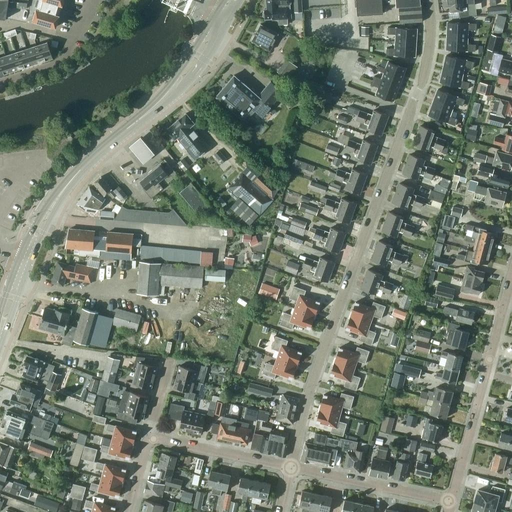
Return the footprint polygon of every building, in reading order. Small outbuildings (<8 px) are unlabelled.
[(10,1),(9,0),(0,0),(0,18),(6,19),(9,1),(10,1)] [(42,0),(40,10),(37,9),(33,21),(56,27),(59,15),(56,14),(59,4),(62,5),(63,0),(42,0)] [(287,5),(290,5),(289,0),(266,0),(267,10),(265,10),(265,11),(263,13),(263,16),(265,18),(265,20),(272,19),(272,20),(278,20),(279,25),(288,24),(287,5)] [(400,23),(422,22),(421,5),(420,0),(356,0),(357,15),(383,14),(382,6),(396,5),(396,7),(398,7),(400,23)] [(449,7),(450,13),(459,12),(459,18),(469,17),(469,16),(468,11),(467,11),(466,2),(462,2),(461,0),(442,0),(443,7),(449,7)] [(471,5),(468,5),(468,11),(469,16),(477,15),(476,9),(482,9),(481,2),(481,0),(467,0),(467,3),(471,3),(471,5)] [(498,15),(493,33),(502,35),(507,17),(498,15)] [(468,23),(448,23),(447,36),(468,37),(468,30),(476,31),(477,24),(468,23)] [(279,34),(261,25),(252,41),(257,44),(270,51),(279,34)] [(361,36),(369,36),(369,27),(361,27),(361,36)] [(417,29),(396,28),(388,27),(387,34),(396,35),(396,42),(416,43),(417,29)] [(112,35),(108,29),(99,34),(103,41),(112,35)] [(487,50),(497,53),(501,38),(491,35),(487,50)] [(476,45),(467,44),(468,37),(447,36),(446,50),(467,51),(476,52),(476,45)] [(37,46),(42,62),(53,58),(48,42),(37,46)] [(415,57),(416,43),(396,42),(395,49),(387,48),(386,55),(415,57)] [(32,65),(42,62),(37,46),(26,49),(32,65)] [(21,69),(32,65),(26,49),(16,53),(21,69)] [(496,54),(488,52),(483,70),(491,72),(496,54)] [(11,72),(21,69),(16,53),(6,56),(11,72)] [(0,74),(0,76),(11,72),(6,56),(0,57),(0,74)] [(466,60),(446,56),(443,69),(463,74),(465,67),(473,69),(474,62),(466,60)] [(511,62),(502,60),(499,72),(511,75),(511,74),(511,62)] [(289,61),(286,66),(294,72),(297,67),(289,61)] [(387,61),(384,68),(378,66),(376,70),(382,73),(383,72),(402,79),(406,68),(387,61)] [(470,83),(461,81),(463,74),(443,69),(440,83),(468,89),(470,83)] [(402,79),(383,72),(382,73),(380,79),(374,76),(373,81),(398,91),(402,79)] [(271,82),(258,96),(234,76),(216,97),(243,120),(249,113),(251,115),(255,110),(263,117),(283,93),(271,82)] [(398,91),(373,81),(371,85),(377,87),(374,94),(393,102),(398,91)] [(492,86),(479,82),(476,93),(489,97),(492,86)] [(457,97),(438,90),(433,103),(452,110),(455,103),(463,106),(465,100),(457,97)] [(288,101),(293,104),(297,99),(292,96),(288,101)] [(503,127),(505,118),(506,115),(511,116),(511,102),(501,100),(497,114),(491,113),(488,123),(503,127)] [(458,119),(450,117),(452,110),(433,103),(428,116),(455,126),(458,119)] [(358,116),(385,126),(388,116),(374,111),(372,117),(367,115),(360,112),(358,116)] [(193,150),(189,153),(195,159),(209,147),(192,126),(194,124),(186,114),(175,123),(183,133),(185,132),(194,143),(190,146),(193,150)] [(348,119),(339,115),(337,121),(346,124),(348,119)] [(381,136),(385,126),(358,116),(356,121),(364,124),(364,123),(369,125),(367,130),(381,136)] [(177,138),(189,153),(193,150),(190,146),(194,143),(185,132),(183,133),(175,123),(166,130),(175,140),(177,138)] [(417,136),(444,146),(445,141),(437,138),(437,139),(433,137),(435,132),(420,127),(417,136)] [(468,129),(465,139),(475,142),(478,131),(468,129)] [(502,150),(511,152),(511,136),(507,135),(505,140),(497,138),(495,145),(503,147),(502,150)] [(442,150),(444,146),(417,136),(413,146),(428,151),(430,145),(434,147),(442,150)] [(139,138),(129,147),(143,162),(153,153),(139,138)] [(347,146),(374,156),(377,146),(363,140),(361,146),(356,145),(357,144),(349,141),(347,146)] [(340,149),(328,144),(325,151),(337,156),(340,149)] [(370,165),(374,156),(347,146),(345,150),(353,153),(358,154),(356,160),(370,165)] [(215,155),(222,164),(227,159),(220,151),(215,155)] [(511,156),(496,152),(495,158),(493,166),(511,171),(511,165),(511,156)] [(476,153),(474,161),(485,164),(485,163),(487,156),(476,153)] [(406,165),(433,175),(435,170),(427,167),(427,168),(422,166),(424,160),(410,155),(406,165)] [(335,157),(333,164),(339,166),(342,160),(335,157)] [(190,167),(183,159),(178,164),(184,171),(190,167)] [(315,166),(297,160),(295,166),(312,172),(315,166)] [(163,170),(159,166),(153,171),(152,170),(148,174),(149,175),(148,176),(140,183),(144,188),(143,189),(151,199),(164,189),(158,183),(164,178),(169,183),(178,175),(169,165),(163,170)] [(431,179),(433,175),(406,165),(403,175),(417,180),(419,174),(424,176),(424,177),(431,179)] [(488,183),(507,188),(509,180),(498,177),(499,175),(493,173),(494,169),(480,165),(477,174),(489,178),(488,183)] [(131,183),(137,178),(129,167),(123,172),(131,183)] [(336,175),(363,185),(367,175),(352,170),(350,175),(346,174),(346,173),(338,170),(336,175)] [(254,181),(272,198),(280,189),(262,172),(254,181)] [(272,198),(254,181),(253,182),(243,173),(229,187),(259,215),(274,199),(272,198)] [(359,194),(363,185),(336,175),(330,173),(328,177),(343,182),(347,184),(345,189),(359,194)] [(458,183),(460,176),(454,175),(452,181),(453,181),(451,189),(456,190),(458,183)] [(119,186),(113,191),(101,177),(93,183),(104,195),(107,192),(113,198),(116,195),(121,201),(127,196),(119,186)] [(450,180),(443,178),(440,185),(436,183),(434,190),(445,194),(450,180)] [(468,191),(475,193),(478,182),(470,180),(468,191)] [(309,188),(325,193),(327,187),(311,181),(309,188)] [(341,186),(331,182),(328,188),(339,192),(341,186)] [(180,193),(200,216),(212,206),(192,183),(180,193)] [(396,193),(423,203),(424,199),(416,196),(412,195),(414,189),(399,184),(396,193)] [(506,193),(497,191),(498,189),(495,188),(494,190),(477,185),(475,193),(486,196),(485,202),(502,207),(506,193)] [(77,204),(87,211),(95,212),(105,198),(99,194),(89,187),(77,204)] [(445,195),(431,191),(428,198),(442,203),(445,195)] [(421,208),(423,203),(396,193),(392,203),(406,208),(408,203),(413,204),(413,205),(421,208)] [(231,208),(249,225),(258,216),(240,198),(231,208)] [(327,199),(326,204),(352,214),(356,204),(342,199),(340,204),(335,203),(336,202),(327,199)] [(319,209),(301,203),(299,209),(317,216),(319,209)] [(349,223),(352,214),(326,204),(324,209),(332,212),(332,211),(337,212),(335,218),(349,223)] [(173,209),(169,212),(127,209),(122,206),(114,220),(188,226),(173,209)] [(463,209),(453,207),(451,215),(461,218),(463,209)] [(100,219),(114,220),(115,213),(101,212),(100,219)] [(385,222),(412,232),(414,227),(406,224),(406,225),(401,223),(403,218),(389,212),(385,222)] [(430,218),(440,221),(441,216),(432,213),(430,218)] [(442,225),(452,228),(455,217),(445,215),(442,225)] [(291,224),(305,229),(307,222),(293,218),(291,224)] [(289,231),(291,225),(282,221),(280,226),(280,228),(287,230),(289,231)] [(410,237),(412,232),(385,222),(381,232),(396,237),(398,232),(402,233),(402,234),(410,237)] [(472,237),(477,238),(493,243),(495,234),(486,232),(486,229),(466,224),(465,229),(473,231),(472,237)] [(329,234),(324,232),(325,232),(310,226),(309,231),(310,231),(315,233),(342,243),(345,233),(331,228),(329,234)] [(141,245),(141,239),(142,235),(109,233),(108,248),(94,247),(96,231),(70,229),(67,249),(79,250),(79,252),(80,252),(80,256),(87,256),(87,255),(100,256),(100,257),(131,260),(132,254),(133,254),(133,247),(141,247),(140,260),(200,265),(201,251),(141,245)] [(305,237),(287,230),(284,237),(303,244),(305,237)] [(342,243),(315,233),(310,231),(308,236),(321,241),(321,240),(326,242),(324,248),(338,253),(342,243)] [(443,243),(445,235),(439,233),(437,241),(443,243)] [(250,246),(259,243),(256,236),(248,239),(250,246)] [(489,257),(493,243),(477,238),(468,236),(467,241),(476,244),(474,252),(489,257)] [(282,244),(299,251),(301,245),(284,238),(282,244)] [(374,251),(401,261),(403,256),(395,253),(395,254),(391,252),(393,247),(378,241),(374,251)] [(436,245),(433,255),(440,257),(442,247),(436,245)] [(401,261),(374,251),(371,261),(386,266),(388,260),(392,262),(407,268),(409,264),(407,263),(401,261)] [(487,265),(489,257),(474,252),(467,251),(466,256),(458,254),(457,259),(477,264),(478,262),(487,265)] [(449,260),(435,256),(431,269),(438,271),(439,265),(447,267),(449,260)] [(233,265),(234,258),(226,257),(225,264),(233,265)] [(304,262),(331,273),(335,263),(320,258),(318,263),(314,262),(314,261),(306,258),(304,262)] [(285,270),(296,275),(300,265),(288,261),(285,270)] [(75,267),(65,264),(58,262),(52,284),(63,287),(66,278),(92,283),(95,269),(76,264),(75,267)] [(204,289),(205,267),(141,262),(139,294),(160,296),(161,285),(204,289)] [(327,282),(331,273),(304,262),(302,267),(311,270),(315,272),(313,277),(327,282)] [(464,279),(480,283),(481,281),(483,281),(485,273),(474,270),(474,268),(467,266),(464,279)] [(205,280),(225,282),(226,271),(206,269),(205,280)] [(364,280),(391,290),(393,284),(385,281),(385,282),(380,280),(382,275),(368,270),(364,280)] [(479,286),(480,283),(464,279),(461,291),(468,293),(468,291),(479,294),(481,286),(479,286)] [(389,294),(391,290),(364,280),(360,290),(375,295),(377,289),(381,291),(389,294)] [(263,283),(259,294),(270,297),(274,287),(263,283)] [(294,308),(315,315),(320,302),(304,296),(306,290),(294,285),(289,298),(297,301),(294,308)] [(455,289),(438,285),(435,295),(452,299),(455,289)] [(399,307),(408,310),(412,297),(404,294),(399,307)] [(425,305),(437,308),(439,300),(427,296),(425,305)] [(351,315),(372,323),(374,316),(382,318),(386,306),(374,301),(372,308),(356,302),(351,315)] [(459,308),(458,310),(445,306),(443,313),(457,316),(456,320),(471,324),(474,313),(459,308)] [(71,315),(72,311),(64,308),(62,312),(55,310),(55,312),(45,308),(42,318),(77,328),(68,325),(69,321),(73,323),(75,316),(71,315)] [(310,329),(315,315),(294,308),(292,315),(284,312),(280,325),(292,329),(294,323),(310,329)] [(395,309),(395,308),(392,315),(395,316),(404,320),(407,314),(407,313),(395,309)] [(89,345),(92,334),(98,313),(83,309),(74,340),(89,345)] [(113,324),(136,331),(141,316),(117,309),(113,324)] [(369,330),(372,323),(351,315),(346,329),(362,335),(360,341),(372,345),(377,333),(369,330)] [(77,328),(42,318),(45,319),(42,329),(64,335),(62,343),(71,346),(77,328)] [(146,320),(144,330),(154,333),(157,323),(146,320)] [(465,349),(469,332),(459,329),(460,326),(449,323),(447,331),(449,331),(445,344),(465,349)] [(431,333),(415,329),(413,339),(428,343),(431,333)] [(276,358),(297,366),(302,352),(286,347),(288,340),(276,336),(271,348),(279,351),(276,358)] [(431,345),(417,341),(415,349),(429,353),(431,345)] [(335,361),(356,368),(358,361),(366,364),(370,351),(357,347),(355,353),(339,348),(335,361)] [(445,367),(459,371),(463,357),(449,353),(448,354),(442,352),(441,357),(447,359),(445,367)] [(51,374),(54,365),(28,355),(25,364),(27,365),(26,367),(41,372),(42,370),(47,372),(51,374)] [(386,367),(392,368),(396,358),(390,356),(386,367)] [(106,365),(117,368),(120,360),(108,357),(106,365)] [(154,378),(155,374),(157,367),(143,364),(145,358),(136,357),(133,367),(137,368),(136,373),(154,378)] [(292,379),(297,366),(276,358),(274,365),(266,363),(262,375),(274,380),(276,373),(292,379)] [(241,374),(246,363),(242,361),(237,373),(241,374)] [(353,375),(356,368),(335,361),(330,375),(346,380),(344,386),(357,391),(361,378),(353,375)] [(203,384),(208,367),(194,364),(192,369),(179,366),(176,377),(194,382),(201,383),(203,384)] [(396,372),(419,378),(421,370),(398,364),(396,372)] [(114,383),(117,368),(106,365),(102,380),(114,383)] [(41,372),(26,367),(23,375),(38,380),(39,376),(49,380),(51,374),(47,372),(42,370),(41,372)] [(455,384),(459,371),(445,367),(443,375),(436,373),(435,379),(442,380),(442,381),(455,384)] [(56,391),(58,386),(62,375),(52,372),(46,387),(56,391)] [(391,386),(402,389),(406,375),(395,372),(391,386)] [(153,382),(154,378),(136,373),(133,384),(151,389),(153,382)] [(201,383),(194,382),(176,377),(175,381),(173,388),(186,391),(185,397),(197,400),(198,397),(199,392),(201,383)] [(99,381),(91,378),(88,390),(95,392),(99,381)] [(17,392),(39,400),(41,397),(39,396),(41,390),(20,383),(17,392)] [(273,389),(264,387),(250,383),(248,391),(261,395),(262,393),(271,395),(273,389)] [(108,389),(99,387),(97,394),(106,396),(108,389)] [(44,393),(53,397),(55,391),(46,388),(44,393)] [(427,400),(433,401),(449,405),(453,392),(437,388),(434,388),(433,392),(429,391),(428,394),(429,394),(427,400)] [(146,408),(147,404),(149,397),(123,391),(120,401),(146,408)] [(38,404),(39,400),(17,392),(16,394),(15,393),(12,395),(10,400),(12,403),(29,409),(31,404),(35,406),(36,403),(38,404)] [(320,408),(341,414),(343,407),(351,409),(354,396),(342,393),(340,399),(324,395),(323,395),(320,408)] [(85,402),(93,405),(96,396),(88,394),(85,402)] [(277,406),(296,411),(299,399),(282,395),(279,405),(277,405),(277,406)] [(97,404),(103,405),(105,398),(98,397),(97,404)] [(145,412),(146,408),(120,401),(116,418),(128,422),(130,415),(143,419),(144,412),(145,412)] [(446,419),(449,405),(433,401),(430,414),(446,419)] [(227,404),(217,402),(215,414),(224,416),(227,404)] [(190,432),(194,413),(183,411),(185,406),(171,403),(168,417),(181,420),(179,429),(186,431),(190,432)] [(293,424),(296,411),(277,406),(276,409),(278,409),(276,420),(293,424)] [(339,421),(341,414),(320,408),(316,422),(332,427),(331,433),(343,436),(347,424),(339,421)] [(511,409),(508,408),(506,413),(505,413),(503,418),(505,419),(505,421),(511,422),(511,409)] [(212,423),(215,410),(208,409),(206,421),(212,423)] [(258,411),(246,409),(244,419),(256,422),(258,411)] [(29,418),(7,410),(3,419),(25,428),(26,425),(32,428),(32,429),(35,430),(36,428),(42,431),(42,430),(43,427),(46,420),(43,419),(30,414),(29,418)] [(30,414),(43,419),(45,414),(32,410),(30,414)] [(270,412),(259,410),(257,420),(267,422),(270,412)] [(194,413),(190,432),(194,433),(201,434),(205,416),(194,413)] [(105,424),(106,418),(94,414),(92,421),(105,424)] [(408,422),(416,423),(417,416),(410,415),(408,422)] [(395,419),(384,416),(380,430),(391,433),(395,419)] [(233,441),(236,427),(237,420),(222,417),(218,438),(233,441)] [(25,428),(3,419),(0,427),(0,432),(21,440),(24,431),(48,440),(50,433),(42,430),(42,431),(36,428),(35,430),(32,429),(32,428),(26,425),(25,428)] [(439,442),(443,426),(432,423),(433,420),(427,419),(422,438),(439,442)] [(260,429),(271,431),(273,424),(262,421),(260,429)] [(361,422),(358,434),(365,435),(367,424),(361,422)] [(133,445),(136,432),(108,424),(106,430),(111,432),(109,439),(133,445)] [(236,427),(233,441),(247,444),(251,430),(236,427)] [(277,438),(278,432),(273,430),(272,437),(254,433),(250,449),(270,453),(274,437),(277,438)] [(334,467),(338,450),(340,441),(327,438),(327,436),(307,431),(301,460),(334,467)] [(274,437),(270,453),(286,457),(289,441),(287,440),(288,434),(278,432),(277,438),(274,437)] [(511,436),(501,434),(498,447),(511,450),(511,436)] [(340,441),(338,450),(344,451),(345,448),(355,451),(355,454),(347,452),(343,469),(360,473),(364,452),(356,450),(358,442),(340,438),(340,441)] [(129,459),(133,445),(109,439),(108,446),(102,445),(100,451),(129,459)] [(418,441),(407,439),(404,449),(415,452),(418,441)] [(0,463),(10,468),(18,448),(0,441),(0,463)] [(435,446),(422,442),(420,449),(434,452),(435,446)] [(73,454),(81,457),(85,445),(77,443),(73,454)] [(34,451),(38,452),(51,457),(53,450),(36,444),(34,451)] [(83,452),(95,456),(97,449),(85,446),(83,452)] [(378,477),(384,447),(380,446),(377,459),(373,458),(370,475),(378,477)] [(384,447),(378,477),(387,479),(391,462),(385,461),(388,448),(384,447)] [(36,458),(38,452),(34,451),(28,449),(26,454),(36,458)] [(159,464),(174,468),(176,457),(179,458),(180,453),(171,451),(170,455),(162,453),(159,464)] [(81,458),(93,462),(95,456),(83,452),(81,458)] [(394,478),(404,481),(408,464),(407,464),(410,455),(403,453),(401,462),(398,461),(394,478)] [(427,455),(421,453),(418,462),(415,474),(417,474),(417,476),(420,476),(421,475),(431,478),(434,466),(425,464),(427,455)] [(505,462),(511,463),(511,458),(507,457),(496,454),(492,470),(503,473),(505,462)] [(198,459),(194,472),(200,474),(204,460),(198,459)] [(122,483),(126,469),(97,462),(95,468),(101,470),(99,477),(122,483)] [(71,478),(74,468),(65,464),(62,475),(71,478)] [(181,489),(183,480),(171,477),(174,468),(159,464),(156,476),(167,479),(165,484),(170,486),(181,489)] [(11,486),(12,487),(13,483),(5,480),(8,472),(0,468),(0,481),(4,483),(3,486),(7,488),(8,485),(11,486)] [(216,495),(221,474),(211,472),(207,486),(213,488),(212,494),(216,495)] [(221,474),(216,495),(221,496),(222,489),(228,491),(231,476),(221,474)] [(118,497),(122,483),(99,477),(97,484),(91,482),(90,489),(118,497)] [(248,495),(251,480),(241,478),(238,493),(243,494),(242,501),(246,502),(248,495)] [(164,491),(165,484),(147,480),(144,492),(162,496),(164,491)] [(256,504),(261,483),(251,480),(248,495),(253,496),(251,503),(256,504)] [(4,483),(0,481),(0,488),(10,493),(12,487),(11,486),(8,485),(7,488),(3,486),(4,483)] [(21,488),(24,489),(25,486),(14,481),(13,483),(12,487),(19,490),(19,489),(20,490),(21,488)] [(268,500),(271,485),(261,483),(256,504),(260,505),(262,498),(268,500)] [(72,490),(85,494),(87,487),(74,484),(72,490)] [(475,503),(495,508),(497,502),(502,503),(506,490),(493,487),(491,494),(479,491),(475,503)] [(71,496),(83,500),(85,494),(72,490),(71,496)] [(204,493),(197,491),(194,508),(201,509),(204,493)] [(308,511),(313,493),(303,491),(299,506),(305,508),(303,511),(308,511)] [(183,492),(180,501),(190,504),(193,495),(188,493),(183,492)] [(313,493),(308,511),(318,511),(319,511),(322,496),(313,493)] [(232,495),(225,494),(222,509),(223,509),(229,510),(232,495)] [(40,502),(38,507),(52,511),(56,511),(58,508),(60,504),(38,496),(36,500),(40,502)] [(322,496),(319,511),(318,511),(323,511),(325,511),(329,511),(332,498),(322,496)] [(161,511),(162,510),(168,511),(172,511),(175,503),(162,499),(160,504),(145,500),(142,511),(161,511)] [(113,511),(115,507),(86,500),(85,506),(90,508),(89,511),(113,511)] [(82,503),(74,501),(72,509),(81,511),(82,503)] [(352,511),(354,503),(344,501),(341,511),(352,511)] [(236,511),(238,504),(231,502),(228,511),(236,511)] [(362,511),(364,505),(354,503),(352,511),(362,511)] [(494,511),(495,508),(475,503),(472,511),(494,511)]
